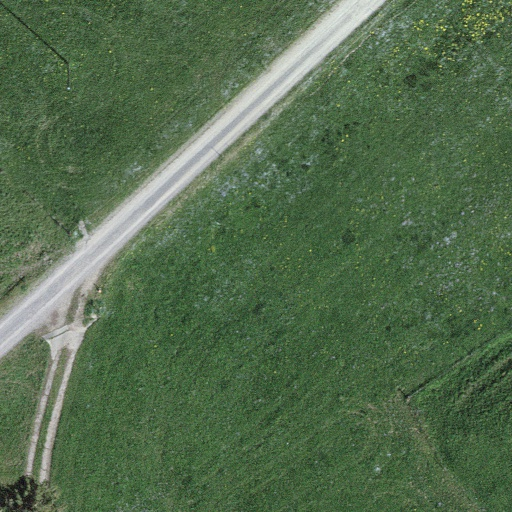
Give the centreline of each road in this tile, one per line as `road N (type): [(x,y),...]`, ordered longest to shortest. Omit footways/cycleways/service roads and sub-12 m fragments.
road 1 (track): [(371,0),(0,332)]
road 2 (track): [(106,237),(40,458),(45,511)]
